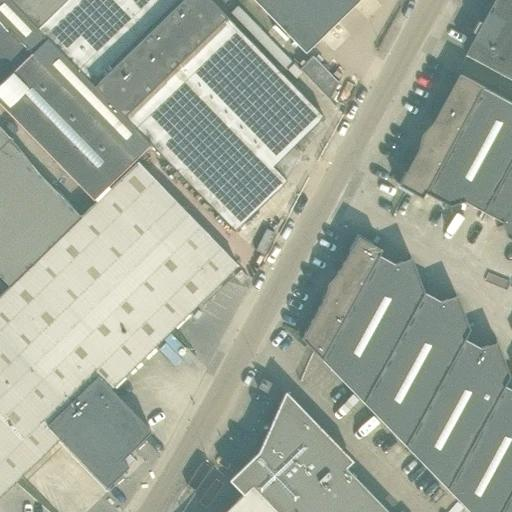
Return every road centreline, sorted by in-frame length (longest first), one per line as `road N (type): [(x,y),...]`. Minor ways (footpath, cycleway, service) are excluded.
road 1 (unclassified): [(159,511),(433,0)]
road 2 (unknown): [(252,338),(417,511)]
